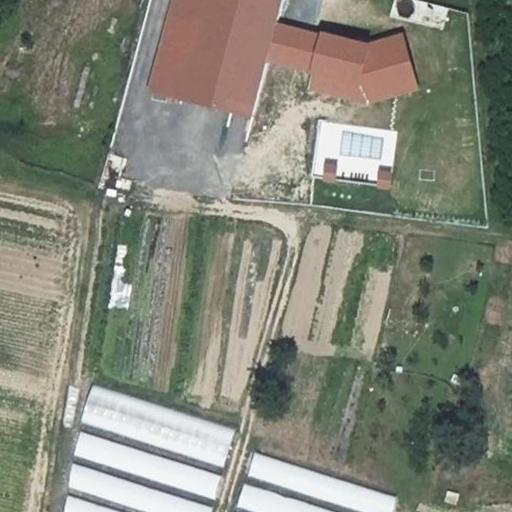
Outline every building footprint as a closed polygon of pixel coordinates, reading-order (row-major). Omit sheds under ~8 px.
[(180,99),(205,0),(174,0),(151,91),(180,99)] [(323,41),(324,39),(276,26),(283,0),(205,0),(180,99),(253,117),(268,59),(315,71),(314,74),(368,87),(400,79),(390,42),(367,52),(323,41)] [(368,87),(314,74),(311,88),(369,103),(419,89),(404,37),(390,42),(400,79),(368,87)] [(93,385),(82,422),(223,466),(235,430),(93,385)] [(74,456),(215,500),(223,476),(81,432),(74,456)] [(255,452),(248,475),(360,511),(393,511),(398,498),(255,452)] [(67,488),(147,511),(211,511),(213,507),(74,465),(67,488)] [(333,511),(245,483),(237,507),(253,511),(333,511)] [(66,511),(115,511),(71,498),(66,511)]
